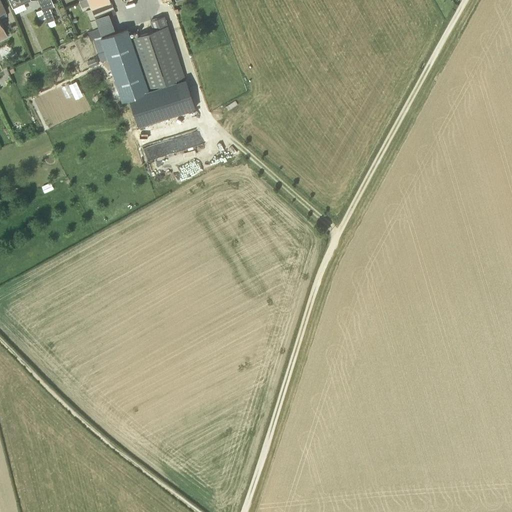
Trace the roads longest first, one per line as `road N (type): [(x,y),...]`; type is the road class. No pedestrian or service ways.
road 1 (track): [(243,511),(321,265),(463,0)]
road 2 (track): [(336,233),(202,108),(167,10)]
road 3 (track): [(197,511),(95,433),(0,341)]
